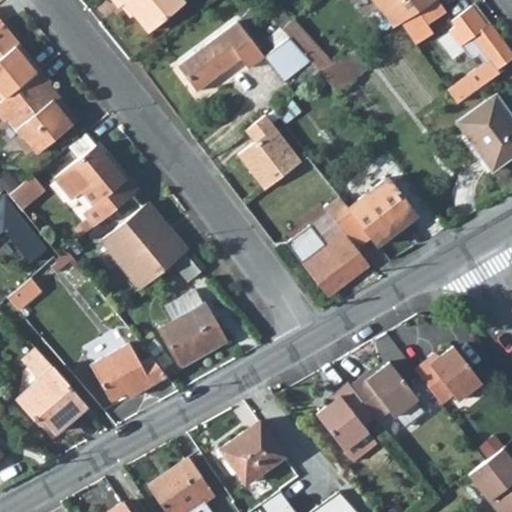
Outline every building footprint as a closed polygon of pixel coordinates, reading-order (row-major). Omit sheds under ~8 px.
[(148,31),(183,2),(180,0),(113,0),(118,6),(124,1),(148,31)] [(373,0),(392,26),(400,21),(417,10),(431,0),(373,0)] [(511,55),(511,52),(489,21),(485,24),(470,4),(451,20),(455,25),(448,30),(467,54),(470,55),(473,55),(475,54),(477,53),(484,61),(447,88),(457,102),(499,71),(496,67),(511,55)] [(281,28),(290,20),(278,7),(270,15),(280,26),(281,28)] [(417,10),(400,21),(415,42),(432,31),(417,10)] [(318,69),(331,62),(292,18),(290,20),(281,28),(308,59),(318,69)] [(195,90),(239,57),(246,67),(263,55),(236,20),(176,65),(195,90)] [(444,24),(448,30),(455,25),(451,20),(444,24)] [(0,97),(1,99),(39,67),(28,54),(24,57),(15,45),(19,42),(2,22),(0,23),(0,97)] [(282,80),(297,67),(308,59),(281,28),(280,26),(268,36),(276,45),(263,55),(282,80)] [(24,57),(28,54),(19,42),(15,45),(24,57)] [(336,92),(355,76),(340,56),(331,62),(318,69),(336,92)] [(297,67),(307,79),(318,69),(308,59),(297,67)] [(34,153),(77,118),(63,102),(58,107),(51,99),(53,98),(43,86),(47,83),(50,80),(39,67),(1,99),(0,99),(0,119),(1,121),(5,118),(34,153)] [(58,107),(63,102),(47,83),(43,86),(53,98),(51,99),(58,107)] [(490,169),(511,153),(511,118),(494,93),(455,121),(490,169)] [(273,125),(264,114),(256,120),(245,129),(253,140),(273,125)] [(237,153),(263,188),(292,166),(300,160),(273,125),(253,140),(237,153)] [(96,222),(137,189),(125,175),(122,178),(93,144),(52,177),(70,199),(80,191),(91,204),(85,209),(96,222)] [(18,207),(41,187),(31,175),(8,194),(18,207)] [(376,244),(415,214),(385,176),(347,206),(369,235),(376,244)] [(0,225),(28,260),(45,246),(1,192),(0,192),(0,225)] [(355,246),(369,235),(347,206),(339,195),(324,207),(341,228),(355,246)] [(340,229),(341,228),(324,207),(323,207),(340,229)] [(141,285),(172,261),(184,251),(151,210),(108,244),(141,285)] [(326,295),(368,263),(355,246),(341,228),(340,229),(322,243),(307,224),(284,242),(299,261),(326,295)] [(56,271),(69,260),(72,264),(75,262),(66,250),(58,256),(60,258),(50,266),(56,271)] [(187,280),(200,270),(184,251),(172,261),(187,280)] [(39,291),(27,277),(5,296),(17,309),(39,291)] [(194,288),(164,305),(172,319),(202,302),(194,288)] [(180,365),(224,340),(203,302),(202,302),(172,319),(158,327),(180,365)] [(109,398),(124,389),(127,395),(165,373),(151,356),(140,362),(128,342),(89,364),(109,398)] [(481,380),(451,343),(436,355),(428,361),(425,358),(412,367),(440,403),(451,394),(456,400),(481,380)] [(34,345),(22,356),(39,376),(52,365),(34,345)] [(425,358),(428,361),(436,355),(433,351),(425,358)] [(349,384),(373,415),(376,418),(388,409),(392,415),(416,397),(387,360),(373,371),(365,378),(362,374),(349,384)] [(54,431),(85,403),(52,365),(39,376),(16,396),(37,420),(41,416),(54,431)] [(365,378),(373,371),(370,367),(362,374),(365,378)] [(349,384),(347,381),(334,390),(337,394),(329,401),(314,412),(343,448),(367,429),(362,423),(373,415),(349,384)] [(334,390),(326,397),(329,401),(337,394),(334,390)] [(283,455),(258,419),(218,447),(243,483),(283,455)] [(352,460),(376,442),(367,429),(343,448),(352,460)] [(511,511),(511,454),(504,444),(484,459),(467,472),(497,511),(511,511)] [(213,492),(188,455),(146,483),(165,511),(183,511),(185,511),(211,511),(202,499),(213,492)] [(299,511),(281,488),(262,502),(269,511),(299,511)] [(104,511),(128,511),(121,501),(104,511)] [(385,511),(398,511),(402,509),(396,502),(384,511),(385,511)]
